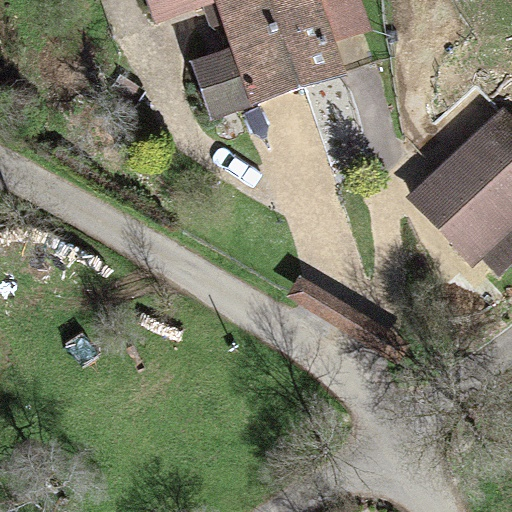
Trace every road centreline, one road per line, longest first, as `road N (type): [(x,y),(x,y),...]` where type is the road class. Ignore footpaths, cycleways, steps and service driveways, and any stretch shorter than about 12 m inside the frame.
road 1 (unclassified): [(0,166),(290,333),(343,371),(400,434)]
road 2 (unknown): [(343,371),(343,317),(278,107)]
road 3 (track): [(511,338),(400,434)]
road 4 (residential): [(276,511),(400,434)]
